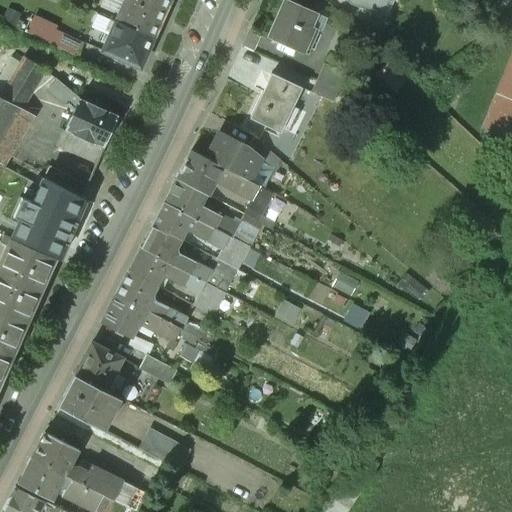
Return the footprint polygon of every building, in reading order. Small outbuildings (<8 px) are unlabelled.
[(169,0),(120,0),(124,2),(116,21),(153,38),(169,0)] [(344,0),(349,4),(380,16),(386,0),(344,0)] [(315,14),(284,1),(268,37),(307,54),(317,31),(309,28),(315,14)] [(35,15),(28,30),(79,53),(86,37),(35,15)] [(153,38),(116,21),(102,52),(140,69),(153,38)] [(511,56),(483,128),(511,140),(511,56)] [(4,84),(0,81),(0,142),(42,70),(23,57),(4,84)] [(348,75),(331,67),(334,60),(326,57),(323,64),(326,65),(318,81),(337,91),(340,91),(348,75)] [(394,91),(402,85),(388,64),(379,70),(394,91)] [(271,73),(250,118),(280,133),(301,88),(271,73)] [(318,81),(315,80),(309,92),(332,102),(337,91),(318,81)] [(118,118),(78,100),(56,81),(48,91),(65,105),(70,105),(75,109),(65,131),(103,149),(118,118)] [(247,147),(218,132),(213,144),(212,143),(206,156),(205,159),(248,181),(259,161),(260,158),(247,147)] [(278,158),(251,135),(247,147),(260,158),(259,161),(273,168),(278,158)] [(205,159),(191,151),(176,179),(204,194),(208,196),(215,181),(241,196),(248,181),(205,159)] [(11,238),(12,239),(54,258),(58,260),(85,201),(42,178),(31,202),(21,198),(12,217),(19,220),(11,238)] [(204,194),(176,179),(164,203),(212,228),(219,215),(206,209),(202,209),(199,203),(204,194)] [(258,187),(248,181),(241,196),(251,202),(258,187)] [(164,203),(152,225),(152,226),(180,240),(185,230),(190,229),(191,232),(206,240),(212,228),(164,203)] [(234,223),(219,215),(212,228),(231,238),(240,220),(236,218),(234,223)] [(180,240),(152,226),(140,249),(188,274),(204,283),(211,269),(206,267),(181,253),(177,254),(176,249),(180,240)] [(231,238),(212,228),(206,240),(221,248),(215,259),(229,266),(241,243),(231,238)] [(54,258),(12,239),(8,247),(7,247),(0,262),(0,310),(26,322),(54,258)] [(188,274),(140,249),(128,272),(156,287),(160,278),(166,275),(168,278),(182,286),(188,274)] [(215,259),(211,257),(206,267),(211,269),(204,283),(218,291),(222,293),(235,269),(229,266),(215,259)] [(156,287),(128,272),(116,295),(179,328),(184,319),(185,316),(181,314),(153,301),(151,295),(156,287)] [(204,283),(188,274),(182,286),(193,292),(190,298),(193,299),(190,305),(206,314),(218,291),(204,283)] [(179,328),(116,295),(102,322),(130,336),(136,325),(140,324),(168,338),(173,341),(177,333),(179,328)] [(0,310),(0,380),(26,322),(0,310)] [(203,330),(184,319),(179,328),(199,339),(203,330)] [(199,339),(179,328),(177,333),(182,336),(181,338),(185,340),(184,343),(193,348),(199,339)] [(153,344),(135,336),(130,347),(147,355),(153,344)] [(168,338),(163,347),(169,350),(173,344),(171,343),(173,341),(168,338)] [(121,357),(91,342),(74,375),(104,390),(121,357)] [(175,370),(144,354),(137,368),(168,384),(175,370)] [(104,390),(74,375),(57,406),(103,431),(114,411),(112,410),(118,398),(104,390)] [(189,450),(151,430),(140,450),(178,470),(189,450)] [(122,480),(91,464),(87,471),(79,467),(74,468),(69,466),(78,449),(43,433),(39,440),(30,458),(103,494),(113,499),(113,498),(121,484),(122,480)] [(103,494),(30,458),(17,483),(51,501),(57,491),(62,493),(62,495),(94,511),(95,509),(103,494)] [(129,488),(121,484),(113,498),(135,509),(146,490),(132,483),(129,488)] [(67,511),(15,486),(1,511),(67,511)] [(113,499),(103,494),(95,509),(101,511),(111,511),(114,508),(122,511),(131,511),(132,509),(113,499)]
